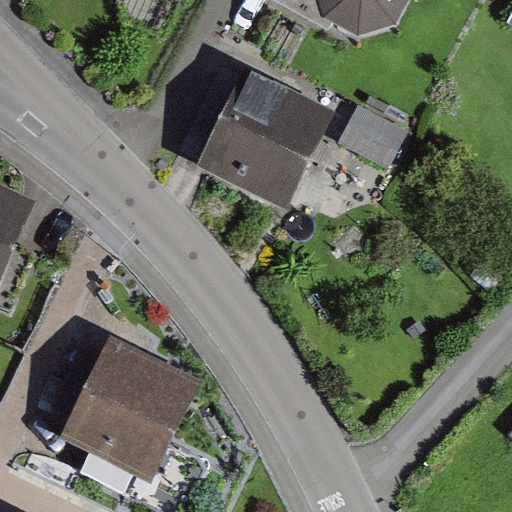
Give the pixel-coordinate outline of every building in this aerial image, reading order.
[(144,0),(96,0),(137,17),(144,0)] [(269,0),(266,6),(330,40),(333,35),(359,48),(397,35),(414,0),(269,0)] [(251,80),(201,181),(294,226),(343,125),(251,80)] [(368,104),(347,140),(396,167),(417,130),(368,104)] [(0,286),(42,194),(0,175),(0,286)] [(197,382),(104,338),(55,439),(149,483),(197,382)]
